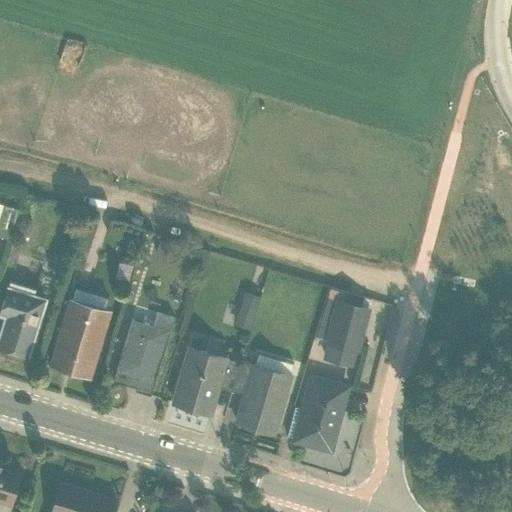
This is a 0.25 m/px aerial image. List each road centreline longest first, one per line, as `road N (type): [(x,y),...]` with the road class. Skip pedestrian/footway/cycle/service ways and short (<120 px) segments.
road 1 (track): [(0,168),(420,294)]
road 2 (tertiary): [(0,403),(364,511)]
road 3 (unclassified): [(420,294),(394,403),(385,511)]
road 4 (unclassified): [(420,294),(457,151)]
